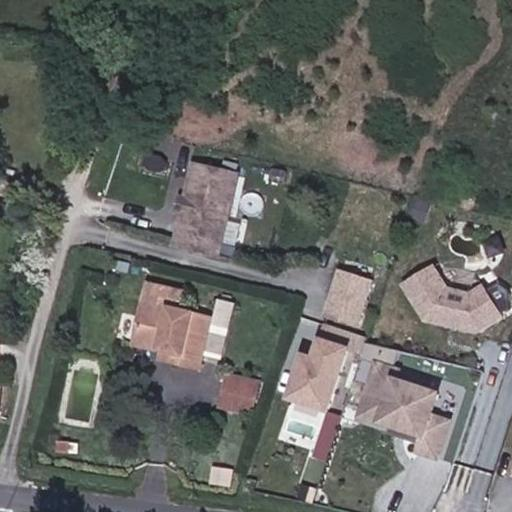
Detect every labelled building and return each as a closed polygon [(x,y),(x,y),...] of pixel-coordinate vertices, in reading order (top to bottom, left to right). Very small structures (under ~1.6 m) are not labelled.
[(210,259),(228,179),(185,169),(168,249),(210,259)] [(429,262),(394,286),(420,325),(478,338),(506,323),(483,284),(467,290),(449,287),(429,262)] [(374,286),(344,277),(331,320),(361,329),(374,286)] [(163,358),(174,360),(173,372),(202,376),(212,319),(175,314),(179,294),(145,287),(134,351),(163,358)] [(313,350),(296,398),(343,414),(365,347),(332,336),(326,354),(313,350)] [(161,370),(173,372),(174,360),(163,358),(161,370)] [(399,369),(370,360),(350,419),(414,440),(409,454),(437,463),(451,422),(430,415),(438,393),(396,379),(399,369)] [(263,386),(235,379),(234,387),(262,392),(263,386)] [(232,399),(260,404),(262,392),(234,387),(232,399)] [(257,418),(260,404),(232,399),(229,414),(257,418)]
